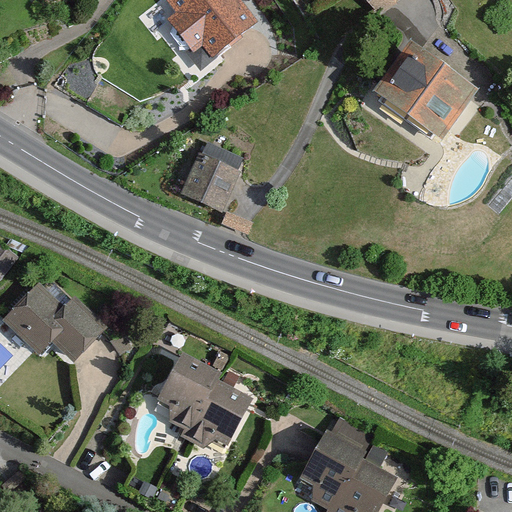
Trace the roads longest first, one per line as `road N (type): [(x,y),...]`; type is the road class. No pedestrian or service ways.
road 1 (secondary): [(0,134),(133,213),(208,246),(285,273),(511,325)]
road 2 (unknown): [(208,246),(253,212),(280,176),(346,40),(409,6),(430,18)]
road 3 (residential): [(0,448),(30,471),(132,511)]
